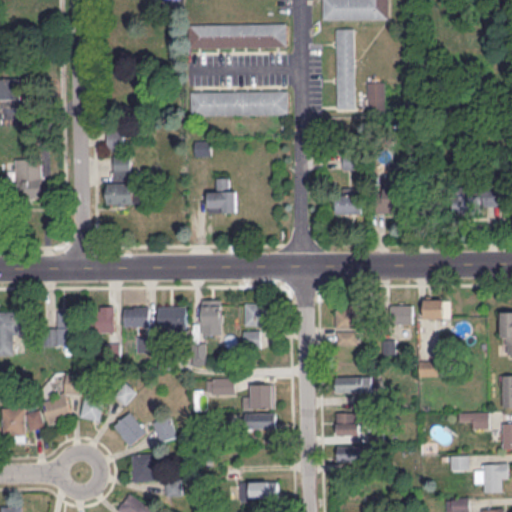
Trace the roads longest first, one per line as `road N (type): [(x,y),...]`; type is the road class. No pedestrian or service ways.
road 1 (residential): [(310,511),(302,0)]
road 2 (residential): [(0,267),(511,262)]
road 3 (residential): [(81,267),(79,0)]
